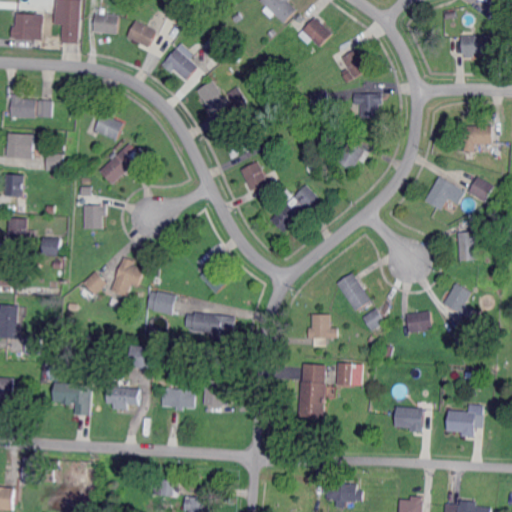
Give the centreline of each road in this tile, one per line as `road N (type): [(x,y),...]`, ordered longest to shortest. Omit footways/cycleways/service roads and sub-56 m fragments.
road 1 (residential): [(359,0),(395,32),(410,62),(416,144),(392,190),(297,271),(277,301),(252,511)]
road 2 (residential): [(511,467),(274,460),(0,439)]
road 3 (residential): [(289,281),(241,240),(184,132),(155,96),(104,71),(0,62)]
